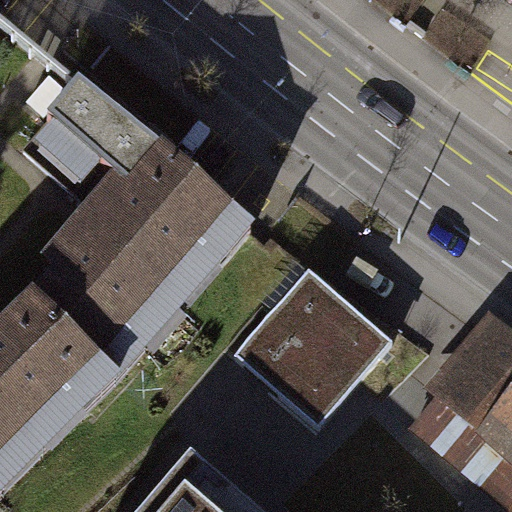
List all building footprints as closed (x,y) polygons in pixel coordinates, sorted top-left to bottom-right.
[(80,88),(48,125),(116,183),(148,145),(80,88)] [(29,307),(114,388),(144,353),(126,338),(200,252),(218,268),(249,232),(148,145),(116,183),(44,267),(55,277),(29,307)] [(309,274),(235,361),(320,434),(394,347),(309,274)] [(114,388),(29,307),(0,334),(0,495),(1,495),(0,494),(0,461),(65,398),(83,417),(114,388)] [(511,511),(511,337),(501,329),(415,429),(511,511)] [(248,511),(192,463),(149,511),(248,511)]
